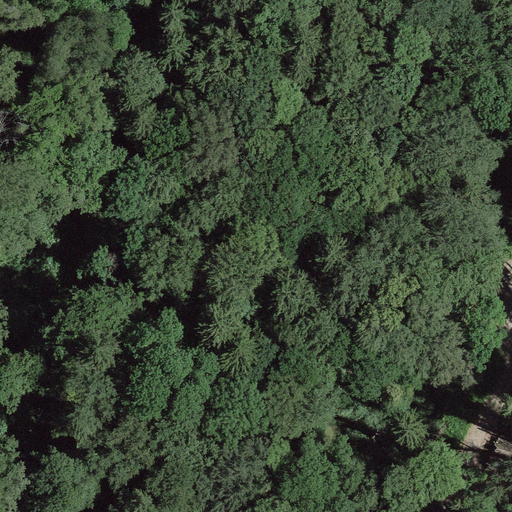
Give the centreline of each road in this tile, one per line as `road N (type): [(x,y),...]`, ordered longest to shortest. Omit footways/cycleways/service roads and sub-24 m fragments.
road 1 (track): [(511,368),(466,445),(441,511)]
road 2 (track): [(19,0),(20,133)]
